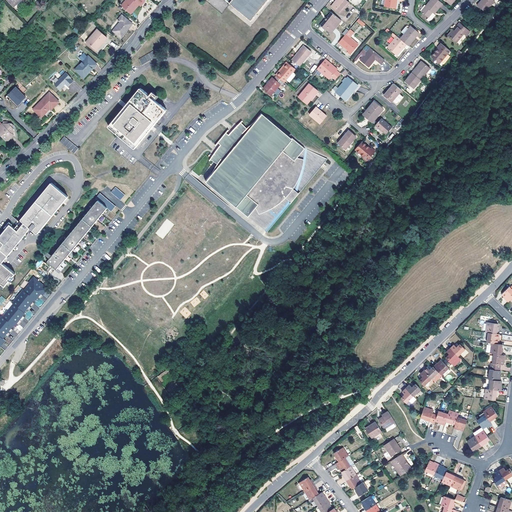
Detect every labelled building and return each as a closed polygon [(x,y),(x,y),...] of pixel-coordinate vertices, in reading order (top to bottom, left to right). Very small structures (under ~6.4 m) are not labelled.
[(144,0),(126,0),(122,5),(132,13),(139,4),(135,0),(138,0),(142,3),(145,0),(144,0)] [(225,0),(230,4),(251,21),(254,17),(257,14),(268,0),(225,0)] [(349,4),(345,0),(337,0),(331,8),(340,15),(349,4)] [(386,0),(385,7),(396,9),(397,0),(386,0)] [(432,14),(434,12),(436,14),(443,5),(437,0),(431,0),(421,13),(428,19),(432,14)] [(492,0),(482,0),(477,6),(486,14),(495,2),(492,0)] [(327,22),(333,15),(331,13),(325,21),(327,22)] [(327,29),(326,30),(331,35),(342,22),(333,15),(327,22),(325,21),(322,24),(327,29)] [(133,24),(123,16),(120,20),(120,21),(120,22),(121,21),(122,22),(114,31),(123,38),(133,24)] [(365,28),(367,27),(359,20),(357,22),(365,28)] [(452,31),(447,36),(456,44),(464,35),(467,31),(460,25),(454,32),(453,31),(452,31)] [(413,40),(419,33),(411,28),(400,40),(407,45),(409,47),(414,41),(413,40)] [(98,30),(88,42),(96,49),(103,41),(105,42),(108,38),(98,30)] [(346,35),(339,44),(349,52),(348,53),(351,55),(359,46),(346,35)] [(396,56),(402,48),(404,49),(407,45),(400,40),(397,37),(387,49),(396,56)] [(98,51),(105,42),(103,41),(96,49),(98,51)] [(439,50),(432,58),(439,65),(450,52),(441,45),(438,49),(439,50)] [(313,53),(305,47),(293,62),(301,68),(304,64),(310,57),(313,53)] [(384,61),(370,49),(359,61),(368,68),(376,59),(381,64),(384,61)] [(153,52),(139,58),(141,64),(156,58),(153,52)] [(83,62),(76,70),(84,77),(97,63),(88,56),(88,57),(83,62)] [(317,70),(330,80),(337,72),(328,64),(329,63),(326,60),(317,70)] [(412,74),(420,81),(427,73),(429,70),(430,69),(422,62),(422,63),(416,70),(412,74)] [(338,70),(329,63),(328,64),(337,72),(338,70)] [(296,71),(288,64),(277,77),(285,83),(296,71)] [(67,73),(55,85),(61,90),(66,84),(69,87),(74,81),(72,79),(72,78),(67,73)] [(420,81),(412,74),(410,77),(407,81),(405,83),(413,89),(414,88),(416,86),(420,81)] [(268,85),(265,89),(272,95),(281,85),(273,78),(271,81),(271,82),(268,85)] [(359,86),(348,78),(340,88),(336,92),(346,100),(354,90),(355,91),(359,86)] [(311,85),(299,99),(308,106),(313,100),(314,101),(320,94),(311,85)] [(401,91),(393,85),(389,90),(390,91),(384,97),(391,103),(392,102),(396,106),(403,98),(399,94),(401,91)] [(16,88),(8,95),(19,106),(23,102),(26,98),(16,88)] [(142,88),(110,127),(136,148),(168,110),(142,88)] [(61,103),(54,97),(51,93),(34,110),(43,118),(50,111),(49,110),(51,108),(52,109),(53,111),(55,108),(61,103)] [(18,107),(19,106),(8,95),(7,96),(5,99),(9,103),(11,101),(18,107)] [(382,109),(374,102),(369,108),(369,109),(364,116),(371,122),(382,109)] [(327,116),(316,107),(309,115),(320,124),(327,116)] [(236,207),(249,217),(256,207),(259,214),(267,211),(272,208),(276,205),(282,202),(286,197),(290,193),(294,188),(296,185),(298,181),(300,176),(302,170),(303,165),(304,159),(298,157),(305,148),(294,138),(292,140),(263,113),(249,129),(241,122),(229,134),(228,134),(226,132),(218,142),(220,143),(221,144),(211,159),(219,166),(206,181),(237,206),(236,207)] [(392,128),(381,119),(375,126),(386,135),(392,128)] [(3,125),(0,128),(2,130),(0,131),(0,135),(6,141),(10,141),(15,136),(13,134),(15,132),(15,130),(14,128),(13,127),(14,126),(14,125),(3,125)] [(350,131),(339,144),(346,150),(357,137),(350,131)] [(73,154),(78,149),(64,136),(60,141),(73,154)] [(371,150),(362,142),(355,150),(364,157),(363,158),(367,162),(375,152),(372,148),(371,150)] [(37,234),(68,197),(51,183),(37,201),(20,220),(21,221),(14,229),(9,224),(0,235),(0,286),(1,287),(11,276),(12,277),(15,274),(2,263),(0,262),(25,232),(26,233),(29,231),(29,230),(30,229),(37,234)] [(117,188),(113,194),(122,201),(127,196),(117,188)] [(290,193),(286,197),(292,202),(299,193),(294,188),(290,193)] [(109,209),(113,212),(117,207),(102,194),(97,199),(99,201),(109,209)] [(109,209),(99,201),(54,256),(51,259),(48,262),(54,267),(57,270),(109,209)] [(163,239),(174,224),(167,219),(156,234),(163,239)] [(0,262),(2,263),(26,233),(25,232),(0,262)] [(54,256),(48,251),(45,254),(51,259),(54,256)] [(34,264),(36,268),(44,263),(41,259),(34,264)] [(30,284),(31,285),(38,291),(41,293),(46,287),(35,278),(30,284)] [(26,292),(36,300),(38,297),(35,295),(38,291),(31,285),(26,292)] [(511,299),(511,291),(509,288),(501,296),(505,300),(504,301),(507,304),(510,301),(511,299)] [(200,293),(204,299),(208,296),(204,290),(200,293)] [(25,291),(19,297),(28,304),(31,301),(33,303),(36,300),(26,292),(25,291)] [(15,305),(25,313),(27,310),(25,308),(28,304),(19,297),(14,304),(15,305)] [(9,301),(3,308),(6,310),(12,303),(9,301)] [(15,305),(9,311),(18,318),(21,314),(23,317),(26,314),(25,313),(15,305)] [(4,318),(14,326),(15,327),(17,324),(15,322),(18,318),(9,311),(4,318)] [(3,317),(0,320),(0,325),(6,330),(9,327),(11,329),(14,326),(4,318),(3,317)] [(497,329),(497,324),(487,323),(486,333),(488,333),(497,334),(498,329),(497,329)] [(498,339),(498,334),(497,334),(488,333),(487,343),(491,344),(498,345),(499,340),(498,339)] [(466,349),(461,344),(457,348),(454,345),(451,349),(458,357),(466,349)] [(501,350),(502,345),(498,345),(491,344),(490,354),(493,354),(502,355),(502,350),(501,350)] [(458,357),(451,349),(448,352),(450,355),(446,358),(451,364),(458,357)] [(504,361),(505,356),(502,355),(493,354),(492,364),(502,365),(503,360),(504,361)] [(449,368),(441,361),(438,364),(437,363),(433,367),(438,372),(441,375),(449,368)] [(438,372),(433,367),(430,370),(428,368),(424,371),(431,379),(438,372)] [(499,376),(500,371),(489,370),(488,379),(490,379),(500,381),(500,376),(499,376)] [(431,379),(424,371),(420,375),(422,377),(419,380),(424,386),(431,379)] [(500,386),(501,381),(500,381),(490,379),(489,390),(498,391),(501,391),(501,386),(500,386)] [(406,389),(414,396),(421,389),(416,384),(412,387),(410,385),(406,389)] [(414,396),(406,389),(402,392),(405,395),(401,398),(407,403),(414,396)] [(497,396),(498,391),(489,390),(486,389),(485,399),(495,401),(496,396),(497,396)] [(498,416),(492,407),(483,413),(485,416),(490,423),(494,420),(494,419),(498,416)] [(432,414),(434,411),(424,408),(421,418),(425,419),(425,420),(434,424),(435,421),(437,415),(432,414)] [(395,422),(388,411),(382,415),(383,417),(378,420),(384,429),(395,422)] [(445,423),(448,414),(439,411),(437,415),(435,421),(440,423),(440,424),(444,426),(445,423)] [(458,418),(459,415),(449,412),(448,414),(445,423),(450,424),(450,423),(455,425),(458,418)] [(490,423),(485,416),(477,421),(483,430),(487,427),(487,428),(491,425),(490,423)] [(467,423),(467,421),(458,418),(455,425),(454,429),(459,431),(459,429),(464,431),(467,423)] [(382,432),(376,422),(366,429),(372,438),(382,432)] [(476,437),(482,447),(486,444),(486,442),(489,440),(486,435),(484,431),(476,437)] [(482,447),(476,437),(467,442),(473,451),(477,448),(478,449),(482,447)] [(401,450),(394,439),(389,442),(384,445),(391,456),(401,450)] [(348,457),(342,448),(333,454),(336,458),(335,459),(338,463),(345,459),(348,457)] [(407,465),(404,461),(406,460),(402,454),(391,461),(401,476),(412,469),(408,464),(407,465)] [(341,472),(350,467),(345,459),(338,463),(335,465),(337,469),(338,468),(341,472)] [(425,471),(426,472),(435,476),(439,465),(435,463),(434,464),(430,462),(425,471)] [(435,476),(443,480),(447,473),(448,470),(444,468),(444,467),(439,465),(435,476)] [(345,482),(355,476),(350,467),(341,472),(343,477),(342,477),(345,482)] [(498,472),(504,481),(511,475),(511,474),(508,469),(504,472),(503,469),(498,472)] [(496,487),(504,481),(498,472),(494,475),(496,477),(492,480),(496,487)] [(443,480),(442,482),(453,487),(456,476),(453,474),(452,475),(447,473),(443,480)] [(361,484),(355,476),(345,482),(348,486),(349,485),(352,490),(354,488),(361,484)] [(453,487),(460,491),(465,482),(461,479),(461,478),(456,476),(453,487)] [(304,492),(314,486),(311,481),(310,482),(308,478),(299,483),(304,492)] [(506,484),(504,481),(496,487),(497,489),(506,484)] [(368,491),(363,483),(361,484),(354,488),(356,493),(358,497),(368,491)] [(318,495),(315,491),(316,490),(314,486),(304,492),(309,501),(312,499),(318,495)] [(317,507),(327,501),(325,497),(324,498),(321,493),(318,495),(312,499),(317,507)] [(455,499),(463,503),(465,497),(457,494),(455,499)] [(365,511),(375,505),(370,497),(361,502),(363,506),(362,507),(365,511)] [(454,505),(455,500),(449,498),(445,497),(442,506),(445,507),(453,510),(455,505),(454,505)] [(496,507),(507,511),(510,501),(500,498),(498,503),(497,503),(496,507)] [(328,511),(331,510),(329,506),(330,505),(327,501),(317,507),(320,511),(328,511)]
